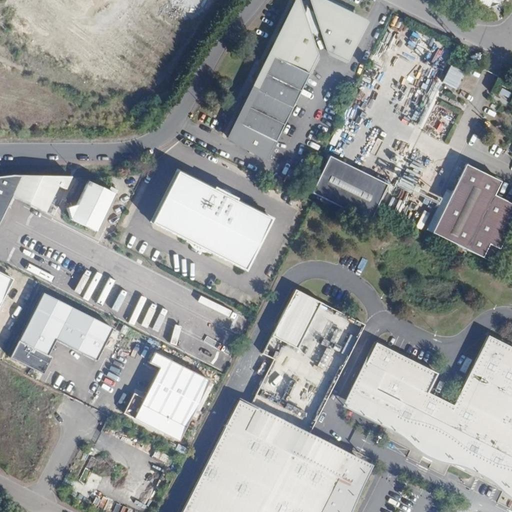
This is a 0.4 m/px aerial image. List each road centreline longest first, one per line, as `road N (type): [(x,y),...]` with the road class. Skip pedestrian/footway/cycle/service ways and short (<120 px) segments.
road 1 (unknown): [(173,160),(282,214),(280,236),(254,282),(237,285),(144,236),(142,208)]
road 2 (unclassified): [(0,154),(108,152),(157,138),(176,119),(215,44),(256,0)]
road 3 (unknown): [(176,119),(273,167),(286,160),(383,0)]
